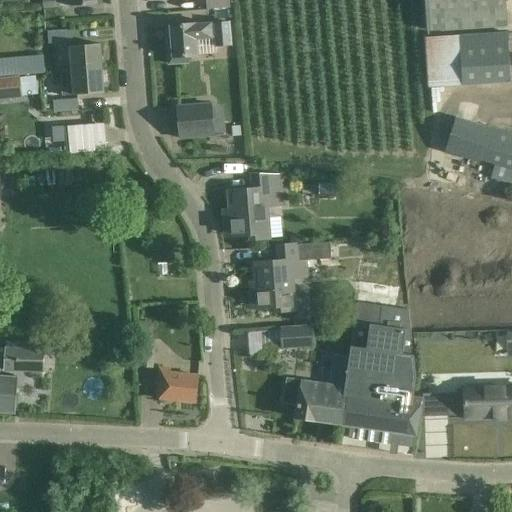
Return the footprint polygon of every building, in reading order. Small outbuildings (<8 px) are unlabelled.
[(60,7),(59,0),(43,0),(44,9),(43,9),(44,23),(64,21),(63,7),(60,7)] [(205,0),(206,9),(230,7),(229,0),(205,0)] [(509,26),(507,0),(425,0),(427,30),(509,26)] [(215,36),(216,47),(228,46),(227,23),(215,24),(215,32),(211,32),(211,24),(195,25),(195,24),(171,26),(172,36),(168,36),(169,62),(191,60),(191,55),(197,55),(196,37),(212,36),(215,36)] [(72,42),(72,31),(48,32),(48,43),(72,42)] [(509,82),(506,33),(425,38),(428,86),(509,82)] [(69,46),(71,71),(102,68),(100,44),(69,46)] [(0,76),(45,72),(43,56),(0,60),(0,76)] [(104,93),(102,68),(71,71),(60,72),(62,96),(104,93)] [(0,98),(22,96),(20,78),(0,79),(0,98)] [(78,111),(77,99),(53,101),(54,112),(78,111)] [(215,136),(212,104),(177,107),(180,138),(215,136)] [(511,132),(488,126),(456,117),(445,151),(479,162),(479,160),(495,165),(491,177),(511,184),(511,182),(511,132)] [(105,123),(67,124),(68,152),(106,151),(105,123)] [(279,176),(252,175),(253,190),(229,191),(232,236),(249,234),(250,240),(270,237),(267,206),(282,205),(279,176)] [(335,184),(321,184),(321,202),(335,202),(335,184)] [(279,261),(254,263),(258,308),(275,306),(275,312),(294,310),(292,278),(307,277),(306,260),(331,258),(330,247),(330,243),(313,245),(305,245),(305,244),(298,245),(278,246),(279,261)] [(395,304),(401,269),(360,262),(354,296),(395,304)] [(356,302),(353,323),(379,326),(382,305),(356,302)] [(286,379),(283,402),(297,404),(295,418),(342,425),(350,426),(348,438),(390,444),(391,441),(398,442),(398,445),(413,448),(416,428),(421,398),(412,396),(414,377),(407,308),(396,307),(382,305),(379,326),(353,323),(348,357),(334,355),(330,385),(300,381),(286,379)] [(314,346),(313,327),(281,329),(282,349),(314,346)] [(155,347),(141,346),(139,367),(153,368),(155,347)] [(45,350),(6,348),(4,370),(44,373),(45,350)] [(170,371),(170,367),(159,366),(158,378),(156,398),(196,402),(199,374),(176,371),(170,371)] [(17,377),(0,375),(0,412),(14,413),(17,377)] [(465,393),(447,393),(447,394),(448,416),(465,415),(465,418),(490,417),(490,419),(511,418),(511,384),(499,385),(470,386),(465,386),(465,393)]
